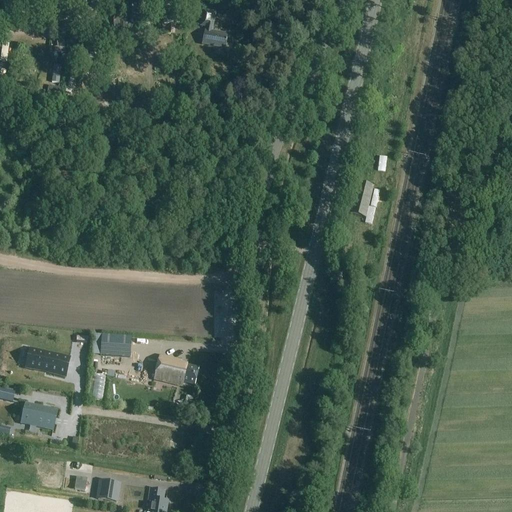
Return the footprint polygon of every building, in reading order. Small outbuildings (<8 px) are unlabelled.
[(126,13),(127,28),(139,27),(138,12),(126,13)] [(101,26),(108,24),(103,13),(97,15),(101,26)] [(225,50),(228,36),(212,33),(216,15),(204,13),(201,27),(205,28),(202,46),(225,50)] [(180,44),(181,37),(164,33),(162,40),(180,44)] [(60,42),(63,54),(70,52),(66,41),(60,42)] [(55,65),(54,83),(64,83),(64,66),(55,65)] [(75,94),(77,77),(72,76),(69,93),(75,94)] [(366,219),(374,188),(358,184),(350,215),(366,219)] [(102,337),(101,356),(130,358),(131,339),(102,337)] [(65,378),(69,358),(30,350),(28,361),(30,361),(28,370),(42,373),(43,371),(49,372),(49,374),(65,378)] [(195,386),(199,370),(181,365),(182,361),(160,356),(154,381),(182,387),(183,384),(195,386)] [(0,389),(0,400),(7,402),(9,392),(0,389)] [(58,415),(25,407),(21,426),(53,434),(58,415)] [(91,490),(93,478),(82,476),(80,488),(91,490)] [(118,486),(100,483),(97,501),(115,504),(118,486)] [(166,511),(168,502),(163,502),(165,492),(150,490),(148,502),(151,502),(149,511),(166,511)]
